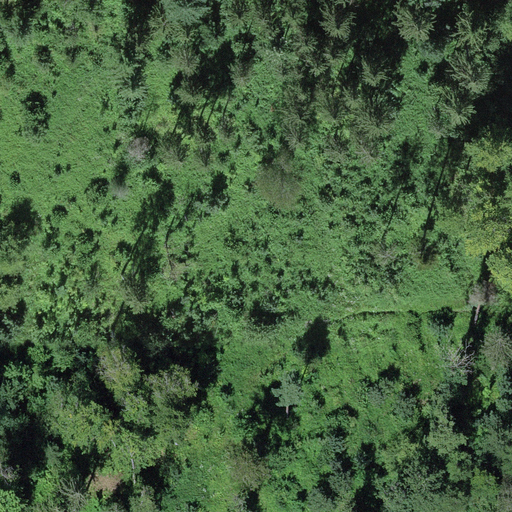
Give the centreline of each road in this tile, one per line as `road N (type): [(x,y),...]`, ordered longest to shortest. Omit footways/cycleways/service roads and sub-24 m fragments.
road 1 (track): [(192,0),(87,85),(51,136),(37,189),(24,326),(17,356),(0,367)]
road 2 (track): [(179,511),(197,494),(256,382),(307,324),(351,308),(399,304),(511,313)]
road 3 (track): [(351,308),(285,132),(250,0)]
